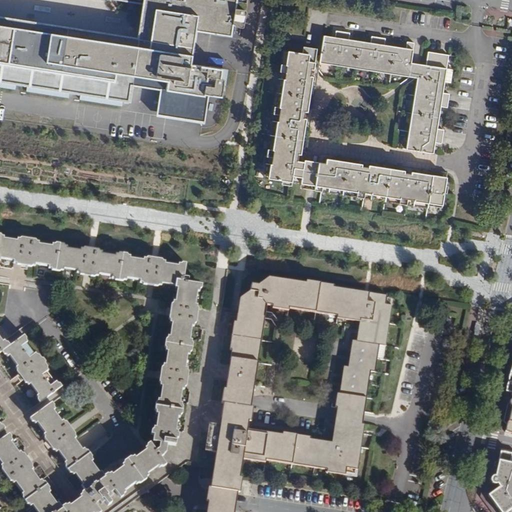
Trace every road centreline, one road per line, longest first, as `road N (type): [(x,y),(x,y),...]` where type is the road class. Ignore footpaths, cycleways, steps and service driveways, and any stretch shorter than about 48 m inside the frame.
road 1 (residential): [(448,511),(511,247)]
road 2 (residential): [(132,440),(180,503),(209,496),(304,511)]
road 3 (residential): [(412,424),(265,401)]
road 4 (residential): [(47,322),(132,440)]
road 5 (residential): [(132,440),(34,511)]
